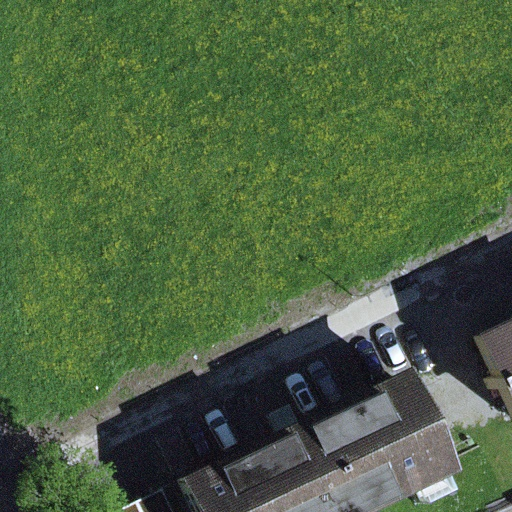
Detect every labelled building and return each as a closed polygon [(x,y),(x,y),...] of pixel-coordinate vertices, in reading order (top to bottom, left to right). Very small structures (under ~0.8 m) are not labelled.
[(494,387),(510,420),(511,419),(511,317),(470,338),(489,377),(483,380),(488,390),(494,387)] [(432,466),(434,465),(393,379),(293,427),(276,435),(211,466),(210,465),(175,481),(190,511),(317,511),(340,501),(345,511),(405,482),(404,480),(432,466)] [(276,435),(293,427),(284,408),(267,416),(276,435)] [(415,504),(444,490),(432,466),(404,480),(405,482),(415,504)] [(168,511),(158,490),(112,511),(168,511)] [(344,511),(345,511),(340,501),(317,511),(344,511)]
